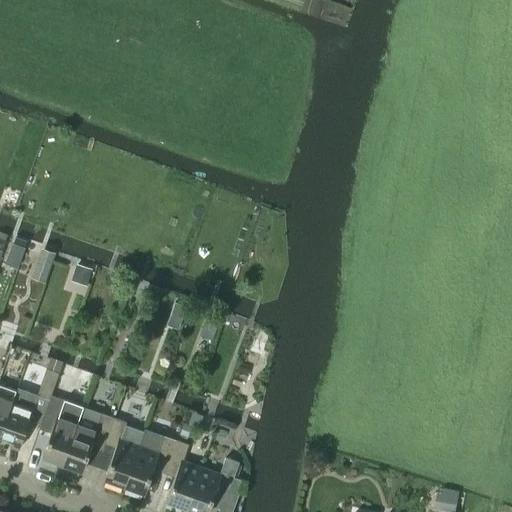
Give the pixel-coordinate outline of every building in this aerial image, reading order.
[(148,284),(142,301),(151,304),(157,288),(148,284)] [(175,301),(171,313),(182,317),(186,305),(175,301)] [(17,392),(1,437),(12,441),(10,446),(19,450),(29,420),(41,424),(51,396),(59,374),(58,374),(62,362),(50,358),(45,370),(46,371),(37,396),(17,388),(15,391),(17,392)] [(0,436),(1,437),(17,392),(15,391),(0,385),(0,436)] [(51,396),(41,424),(52,428),(50,434),(41,457),(62,465),(76,424),(77,424),(82,408),(64,401),(51,396)] [(76,424),(62,465),(82,472),(87,460),(98,464),(102,452),(113,418),(99,414),(98,417),(82,412),(84,408),(82,408),(77,424),(76,424)] [(113,418),(102,452),(112,456),(104,480),(125,487),(139,447),(138,447),(143,433),(125,426),(126,423),(113,418)] [(139,447),(125,487),(145,494),(153,471),(163,474),(175,440),(145,430),(143,433),(138,447),(139,447)] [(175,440),(163,474),(174,478),(166,501),(187,509),(201,469),(183,462),(189,445),(175,440)] [(201,469),(187,509),(195,511),(208,511),(212,501),(221,504),(219,511),(222,511),(231,511),(239,493),(236,492),(241,480),(233,477),(238,463),(225,458),(219,476),(201,469)] [(446,489),(441,511),(446,511),(454,511),(459,492),(446,489)]
